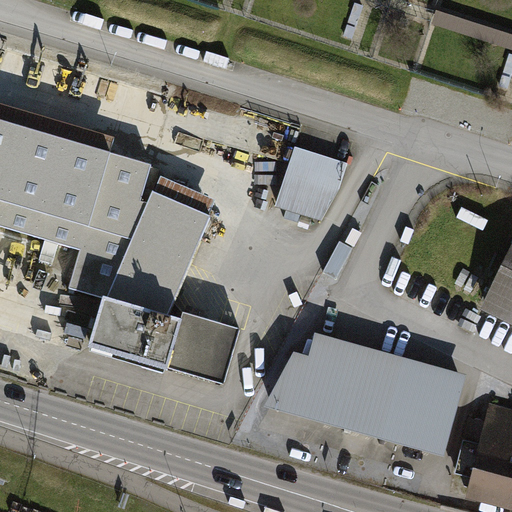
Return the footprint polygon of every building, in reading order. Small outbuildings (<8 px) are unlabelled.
[(0,108),(0,232),(82,257),(71,297),(109,308),(94,359),(169,380),(171,373),(225,389),(241,335),(187,319),(185,327),(172,323),(222,208),(163,182),(165,176),(114,161),(119,143),(0,108)] [(276,210),(326,225),(353,170),(297,153),(276,210)] [(511,258),(485,313),(511,325),(511,258)] [(269,416),(447,465),(470,381),(319,339),(313,363),(297,359),(269,416)] [(469,503),(503,511),(511,511),(511,412),(494,408),(489,427),(472,423),(456,481),(474,486),(469,503)]
